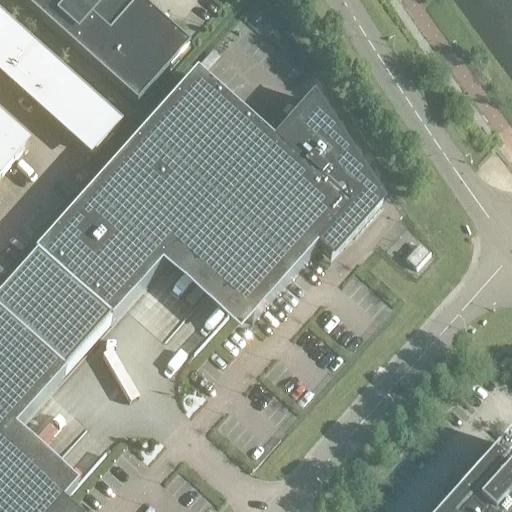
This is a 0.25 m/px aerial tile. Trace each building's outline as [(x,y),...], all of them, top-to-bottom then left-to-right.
[(119,0),(13,0),(136,109),(183,57),(119,0)] [(0,20),(0,70),(95,155),(120,127),(0,20)] [(195,79),(34,260),(110,328),(174,256),(252,326),(339,228),(354,241),(381,211),(311,104),(272,148),(195,79)] [(0,134),(0,179),(23,155),(0,134)] [(417,273),(431,257),(421,248),(407,264),(417,273)] [(0,322),(0,511),(58,511),(63,507),(0,452),(64,380),(0,322)] [(511,511),(511,453),(459,511),(511,511)]
